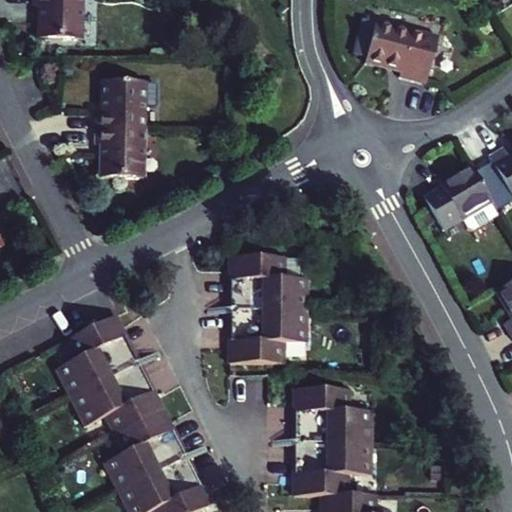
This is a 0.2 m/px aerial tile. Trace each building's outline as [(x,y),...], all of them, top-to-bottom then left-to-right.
[(81,0),(32,0),(32,5),(38,5),(38,38),(80,40),(81,0)] [(352,55),(366,58),(374,25),(375,23),(361,20),(352,55)] [(366,58),(365,62),(400,71),(398,78),(425,85),(436,40),(374,25),(366,58)] [(94,113),(94,130),(143,130),(144,82),(99,81),(98,113),(94,113)] [(99,145),(98,177),(143,177),(143,130),(94,130),(94,145),(99,145)] [(511,199),(511,152),(509,155),(504,148),(487,158),(491,163),(505,189),(511,199)] [(505,189),(491,163),(480,170),(495,195),(505,189)] [(492,202),(471,167),(439,186),(441,189),(428,197),(444,224),(457,217),(460,221),(492,202)] [(235,344),(235,363),(283,365),(284,343),(306,344),(306,311),(307,279),(284,278),(285,258),(236,256),(236,278),(230,278),(229,304),(229,310),(229,317),(229,345),(235,344)] [(511,280),(496,290),(511,317),(511,319),(503,324),(511,339),(511,280)] [(112,315),(106,318),(116,337),(122,335),(119,330),(112,315)] [(151,392),(139,369),(137,363),(134,359),(122,335),(116,337),(106,318),(64,340),(73,359),(53,369),(68,398),(82,427),(103,417),(112,434),(120,453),(101,463),(115,492),(125,511),(148,511),(151,511),(150,511),(196,511),(203,509),(194,491),(199,488),(187,463),(183,457),(181,453),(170,429),(164,432),(155,413),(145,395),(151,392)] [(375,511),(376,497),(348,497),(348,476),(369,477),(370,444),(371,412),(349,411),(349,391),(301,390),(300,411),(293,410),(293,438),(293,444),(293,450),(293,476),(299,477),(299,497),(320,497),(328,497),(327,511),(375,511)] [(154,399),(151,392),(145,395),(155,413),(160,410),(154,399)] [(167,423),(160,410),(155,413),(164,432),(170,429),(167,423)] [(194,491),(203,509),(208,506),(199,488),(194,491)] [(320,497),(319,511),(327,511),(328,497),(320,497)]
